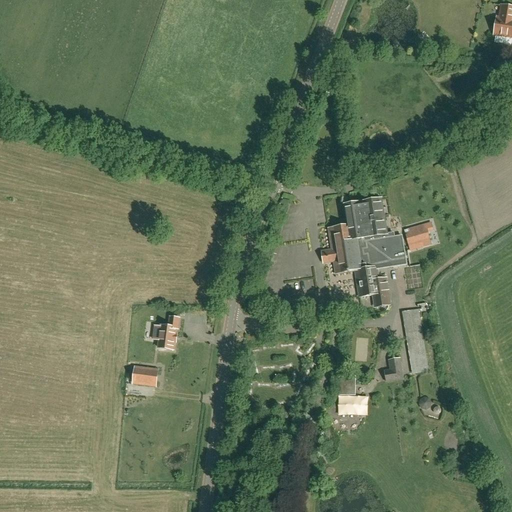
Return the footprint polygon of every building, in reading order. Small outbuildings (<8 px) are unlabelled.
[(493,33),(494,33),(494,34),(511,37),(511,7),(501,6),(499,18),(497,18),(495,28),(494,28),(493,29),(492,31),(493,33)] [(500,70),(504,73),(508,68),(504,65),(500,70)] [(332,251),(327,251),(321,252),(323,264),(334,262),(336,275),(355,272),(359,298),(374,295),(375,307),(390,305),(386,279),(379,280),(377,268),(406,264),(402,237),(394,238),(393,234),(387,235),(381,200),(345,206),(348,226),(329,229),(332,251)] [(417,228),(423,247),(431,245),(426,225),(417,228)] [(409,324),(421,322),(419,310),(407,312),(409,324)] [(161,327),(159,341),(158,349),(173,351),(176,329),(177,329),(179,319),(170,318),(169,328),(161,327)] [(391,371),(385,371),(386,382),(403,380),(400,360),(389,361),(391,371)] [(158,371),(135,368),(133,384),(156,387),(158,371)] [(341,396),(356,396),(356,375),(341,375),(341,396)] [(418,404),(423,412),(433,405),(427,398),(418,404)]
